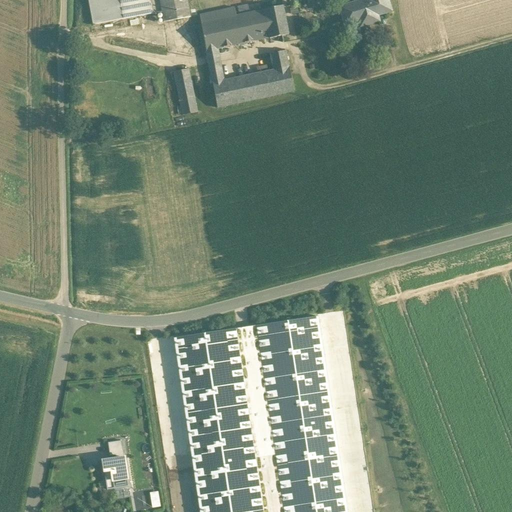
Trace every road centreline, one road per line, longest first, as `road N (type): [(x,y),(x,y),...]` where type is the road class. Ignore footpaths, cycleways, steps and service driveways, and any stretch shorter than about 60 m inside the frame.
road 1 (residential): [(65,312),(114,321),(182,317),(511,230)]
road 2 (track): [(65,312),(64,0)]
road 3 (unclassified): [(33,511),(65,312)]
road 4 (track): [(511,34),(331,85)]
road 5 (unknown): [(64,82),(176,80),(206,124)]
